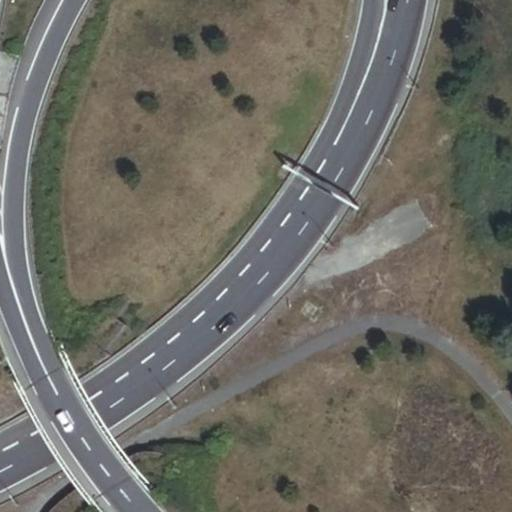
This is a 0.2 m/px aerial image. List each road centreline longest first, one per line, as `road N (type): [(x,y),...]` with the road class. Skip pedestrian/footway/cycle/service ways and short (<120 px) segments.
road 1 (trunk): [(0,462),(102,402),(212,315),(251,276),(328,170)]
road 2 (secondary): [(74,0),(32,92),(15,189),(15,241),(46,379)]
road 3 (trunk): [(328,170),(387,64),(406,0)]
road 4 (primary): [(328,170),(374,0)]
road 5 (trunk): [(46,379),(133,511)]
